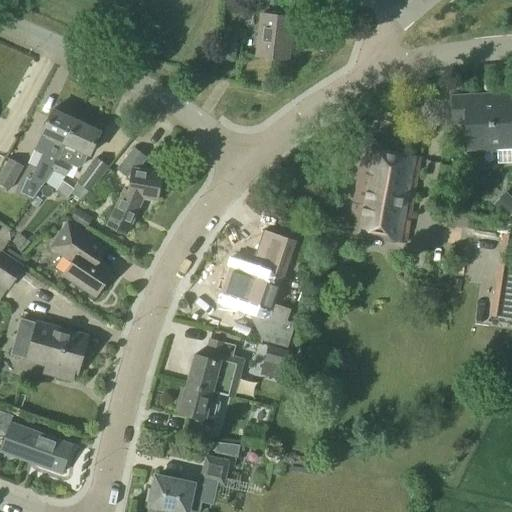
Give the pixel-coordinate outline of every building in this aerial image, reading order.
[(255,56),(287,60),(290,33),(295,33),(296,19),(260,14),(255,56)] [(218,34),(215,61),(234,63),(237,36),(218,34)] [(494,149),(511,148),(511,93),(451,97),(452,124),(464,124),(465,151),(494,149)] [(62,147),(75,120),(52,110),(41,133),(42,134),(35,150),(42,153),(30,181),(42,186),(44,183),(52,172),(55,166),(59,157),(62,147)] [(52,172),(44,183),(55,190),(64,178),(70,165),(76,168),(84,165),(99,131),(75,120),(62,147),(59,157),(55,166),(52,172)] [(124,234),(142,198),(156,201),(161,174),(138,170),(146,159),(133,148),(116,170),(129,180),(127,189),(124,189),(106,226),(124,234)] [(347,232),(404,242),(419,158),(362,148),(347,232)] [(511,148),(494,149),(495,164),(511,163),(511,148)] [(81,187),(88,192),(107,167),(95,157),(76,183),(77,184),(81,187)] [(0,175),(0,187),(10,192),(22,169),(8,161),(0,175)] [(88,192),(81,187),(77,184),(70,194),(79,201),(88,192)] [(511,212),(511,202),(504,195),(494,205),(507,218),(511,212)] [(72,221),(86,231),(93,220),(79,210),(72,221)] [(51,248),(72,262),(79,251),(88,257),(97,244),(67,224),(51,248)] [(273,305),(294,242),(262,231),(257,246),(260,247),(249,277),(226,270),(218,294),(251,305),(247,317),(259,340),(286,349),(294,325),(285,322),(289,311),(273,305)] [(323,254),(337,257),(339,242),(326,239),(323,254)] [(79,251),(72,262),(63,276),(94,297),(110,272),(88,257),(79,251)] [(0,254),(0,288),(5,291),(21,267),(0,253),(0,254)] [(511,278),(496,276),(492,303),(511,306),(511,278)] [(27,359),(77,373),(87,336),(37,323),(27,359)] [(194,355),(187,381),(219,391),(232,395),(236,382),(224,379),(232,348),(208,341),(204,358),(194,355)] [(267,346),(263,361),(283,367),(287,352),(267,346)] [(219,391),(187,381),(182,400),(179,399),(175,412),(203,420),(204,417),(214,420),(218,404),(215,403),(219,391)] [(10,425),(13,415),(0,410),(0,428),(7,432),(10,425)] [(0,451),(61,474),(71,447),(10,425),(0,451)] [(241,445),(261,448),(264,431),(252,429),(252,433),(243,432),(241,445)] [(203,480),(201,487),(155,477),(152,492),(148,491),(145,502),(149,503),(149,505),(149,506),(148,511),(163,511),(164,509),(171,510),(170,511),(185,511),(188,501),(211,506),(216,483),(222,485),(227,461),(205,456),(199,479),(203,480)]
